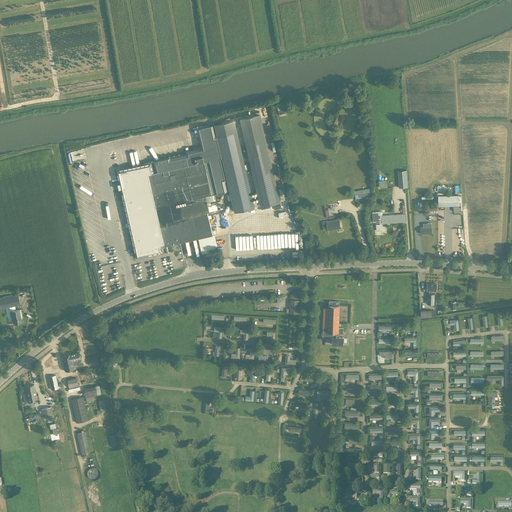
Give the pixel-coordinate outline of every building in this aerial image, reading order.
[(260,113),(241,118),(261,205),(280,201),(260,113)] [(234,119),(215,124),(235,211),(254,207),(234,119)] [(202,150),(151,161),(154,172),(202,161),(204,161),(212,194),(228,190),(220,157),(222,157),(214,124),(197,128),(202,150)] [(148,162),(116,170),(120,189),(118,190),(120,195),(122,195),(135,255),(162,249),(161,244),(164,243),(165,246),(179,243),(195,239),(198,239),(213,235),(208,215),(216,213),(216,203),(208,205),(206,195),(212,194),(204,161),(202,161),(152,175),(148,162)] [(453,207),(459,207),(458,195),(438,195),(438,205),(453,205),(453,207)] [(383,235),(382,223),(406,222),(405,214),(382,216),(381,211),(372,212),(373,222),(376,222),(377,235),(383,235)] [(339,219),(326,222),(323,222),(322,223),(323,230),(324,231),(341,228),(339,219)] [(420,234),(431,233),(431,223),(423,223),(423,227),(420,227),(420,234)] [(248,235),(249,249),(295,247),(295,234),(287,234),(287,233),(248,235)] [(235,250),(242,249),(242,251),(246,251),(246,244),(245,244),(245,235),(237,235),(237,237),(234,237),(235,250)] [(434,294),(432,294),(432,291),(437,291),(437,284),(427,283),(427,290),(429,291),(429,293),(428,293),(427,304),(434,305),(434,294)] [(0,308),(9,307),(10,311),(11,317),(12,317),(14,324),(21,322),(20,316),(22,315),(20,309),(15,310),(15,306),(20,305),(18,294),(0,297),(0,308)] [(290,312),(298,313),(298,301),(290,300),(290,312)] [(344,337),(339,337),(339,333),(338,333),(343,333),(343,328),(339,328),(339,306),(339,302),(329,301),(329,305),(328,305),(328,308),(324,308),(323,337),(331,337),(331,344),(344,345),(344,337)] [(458,319),(449,320),(450,325),(454,324),(454,330),(459,330),(458,319)] [(223,328),(214,327),(214,331),(218,332),(217,338),(222,338),(223,328)] [(249,329),(240,329),(240,333),(244,334),(243,340),(248,340),(249,329)] [(275,332),(267,331),(267,336),(271,336),(270,342),(275,342),(275,332)] [(240,348),(236,347),(235,353),(231,353),(231,357),(240,358),(240,348)] [(254,348),(250,348),(250,354),(246,354),(245,359),(254,359),(254,348)] [(268,361),(268,356),(263,356),(263,349),(259,349),(258,360),(268,361)] [(72,360),(74,366),(80,365),(79,361),(80,361),(80,358),(79,352),(70,354),(71,360),(72,360)] [(71,360),(70,354),(62,356),(64,362),(63,362),(65,371),(74,369),(74,366),(72,360),(71,360)] [(296,364),(296,360),(290,359),(290,355),(286,355),(285,363),(296,364)] [(109,369),(113,369),(112,361),(117,361),(117,357),(108,358),(109,369)] [(286,371),(292,372),(292,368),(282,367),(281,375),(285,376),(286,371)] [(407,371),(407,376),(413,375),(413,380),(418,380),(418,371),(407,371)] [(56,375),(48,376),(51,389),(58,388),(57,383),(57,379),(56,375)] [(503,376),(487,376),(487,380),(497,380),(498,381),(499,381),(499,385),(503,385),(503,376)] [(67,380),(69,388),(79,386),(77,377),(67,380)] [(25,386),(27,393),(23,393),(24,403),(29,402),(30,404),(33,404),(32,401),(37,400),(34,384),(25,386)] [(97,395),(95,385),(83,388),(85,398),(97,395)] [(407,388),(407,392),(413,392),(413,396),(418,396),(418,388),(407,388)] [(254,390),(250,390),(249,396),(245,396),(245,400),(253,400),(254,390)] [(497,392),(488,392),(488,406),(492,406),(492,396),(497,396),(497,392)] [(76,423),(89,420),(83,396),(71,399),(76,423)] [(295,402),(295,406),(301,406),(301,410),(305,410),(306,402),(295,402)] [(408,404),(408,408),(414,408),(414,412),(419,412),(418,403),(408,404)] [(41,409),(43,418),(53,416),(51,406),(41,409)] [(440,407),(429,407),(429,415),(434,415),(434,411),(439,411),(440,407)] [(138,413),(139,420),(133,421),(134,425),(143,423),(142,419),(143,419),(142,413),(138,413)] [(409,419),(409,424),(415,424),(415,428),(419,428),(419,419),(409,419)] [(429,427),(433,427),(434,423),(439,423),(439,419),(429,419),(429,427)] [(112,423),(107,424),(111,445),(116,444),(112,423)] [(429,439),(434,439),(434,435),(439,435),(439,430),(429,430),(429,439)] [(90,454),(85,431),(76,432),(81,456),(90,454)] [(409,435),(409,439),(415,439),(416,443),(420,443),(420,434),(409,435)] [(410,451),(410,455),(416,455),(416,459),(420,459),(420,451),(410,451)] [(347,473),(352,473),(352,469),(358,469),(358,465),(347,464),(347,473)] [(369,465),(369,469),(375,469),(375,474),(379,474),(379,465),(369,465)] [(89,468),(90,477),(98,476),(97,467),(89,468)] [(454,473),(454,477),(460,477),(460,481),(464,481),(464,473),(454,473)] [(481,474),(476,474),(476,480),(472,480),(472,484),(481,484),(481,474)] [(460,488),(460,492),(466,492),(466,496),(471,496),(471,487),(460,488)] [(383,491),(373,490),(372,495),(379,495),(378,499),(383,499),(383,491)] [(398,496),(398,491),(388,491),(387,499),(392,500),(392,496),(398,496)] [(346,494),(346,502),(351,502),(351,498),(357,499),(357,494),(346,494)] [(420,498),(410,498),(410,502),(415,502),(415,507),(420,507),(420,498)] [(471,500),(461,500),(461,504),(467,504),(467,508),(471,508),(471,500)]
